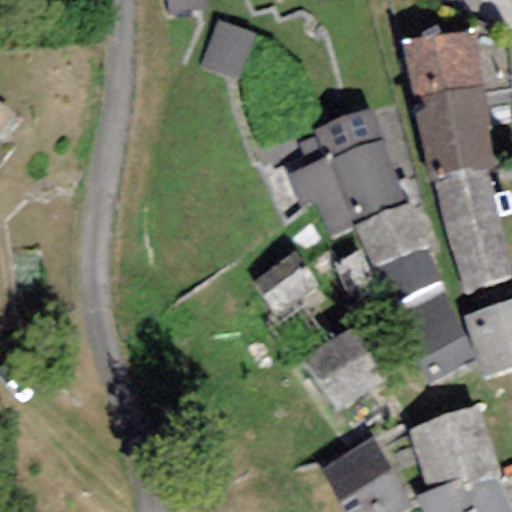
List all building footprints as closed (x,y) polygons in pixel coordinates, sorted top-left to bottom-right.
[(165,0),(167,14),(207,10),(205,0),(165,0)] [(254,33),(218,21),(202,67),(238,79),(254,33)] [(473,32),(405,43),(414,102),(483,90),(473,32)] [(495,169),(483,90),(414,102),(428,182),(436,180),(488,170),(495,169)] [(0,130),(14,113),(0,102),(0,130)] [(370,109),(307,133),(318,164),(382,140),(370,109)] [(355,225),(409,206),(384,140),(382,140),(318,164),(287,175),(302,209),(316,202),(331,235),(355,225)] [(511,275),(488,170),(436,180),(461,292),(511,279),(511,275)] [(409,206),(355,225),(389,313),(441,282),(409,206)] [(441,282),(389,313),(428,385),(478,359),(441,282)] [(511,302),(465,318),(478,359),(485,382),(511,373),(511,302)] [(355,328),(303,360),(335,411),(387,379),(355,328)] [(478,407),(409,432),(431,496),(461,484),(499,471),(478,407)] [(372,440),(319,471),(343,511),(398,511),(410,505),(372,440)] [(417,502),(422,511),(511,511),(511,508),(494,478),(467,490),(461,484),(431,496),(417,502)]
